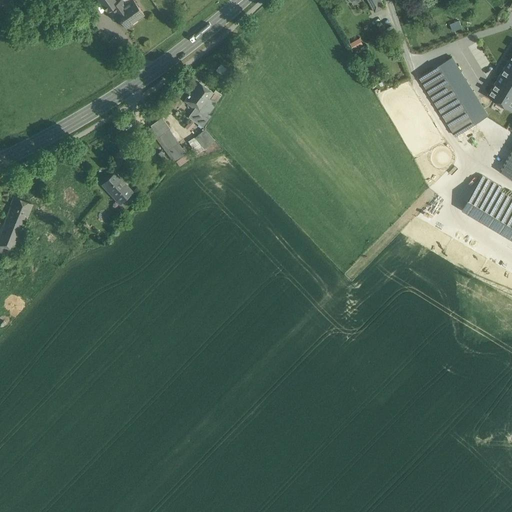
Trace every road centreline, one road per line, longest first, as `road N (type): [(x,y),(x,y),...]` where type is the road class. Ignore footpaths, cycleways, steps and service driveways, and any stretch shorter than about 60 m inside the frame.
road 1 (primary): [(242,0),(119,94),(0,160)]
road 2 (unclassified): [(387,0),(418,87),(457,145)]
